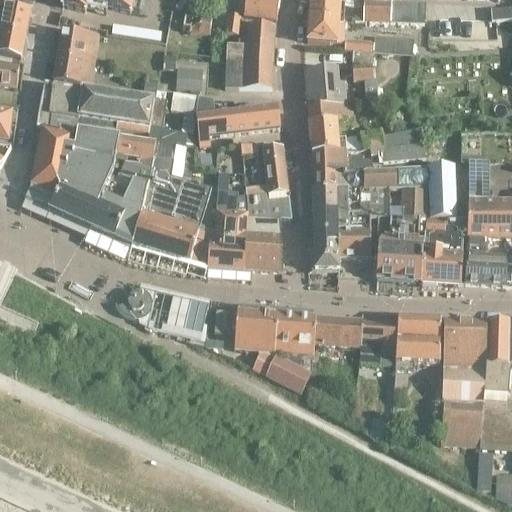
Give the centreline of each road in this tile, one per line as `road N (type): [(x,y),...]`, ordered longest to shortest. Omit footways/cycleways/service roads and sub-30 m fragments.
road 1 (residential): [(298,296),(114,275),(0,223)]
road 2 (residential): [(298,296),(300,194),(288,64),(293,0)]
road 3 (residential): [(0,207),(25,154),(53,0)]
road 4 (residential): [(511,304),(298,296)]
